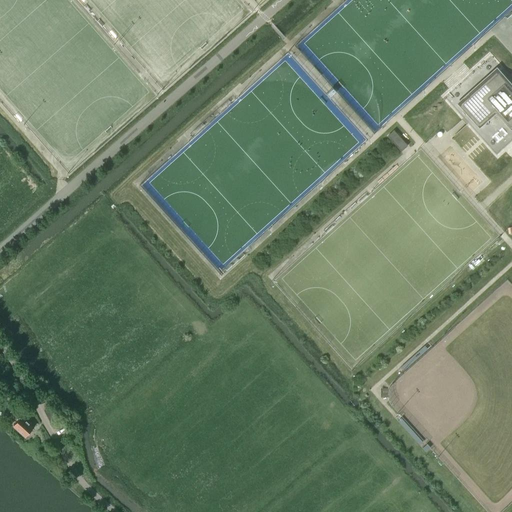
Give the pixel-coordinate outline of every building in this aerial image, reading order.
[(511,85),(498,70),(461,103),(479,124),(493,111),(505,123),(506,123),(511,128),(511,127),(511,85)] [(402,152),(409,145),(395,130),(388,136),(402,152)] [(405,370),(428,348),(425,344),(402,366),(405,370)] [(59,418),(53,406),(44,410),(51,423),(59,418)] [(19,419),(14,424),(13,426),(25,437),(34,427),(27,420),(28,419),(15,408),(11,412),(19,419)]
